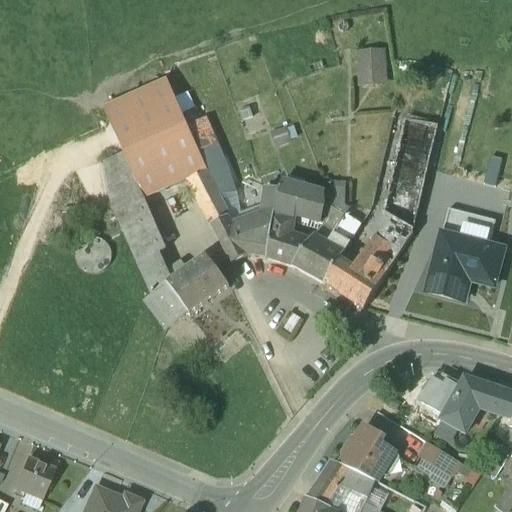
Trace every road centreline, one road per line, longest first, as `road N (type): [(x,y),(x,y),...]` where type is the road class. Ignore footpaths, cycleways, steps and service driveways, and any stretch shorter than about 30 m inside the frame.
road 1 (residential): [(240,511),(0,416)]
road 2 (secondary): [(240,511),(343,392),(399,358)]
road 3 (residential): [(399,358),(384,339),(325,303),(267,278),(240,287)]
